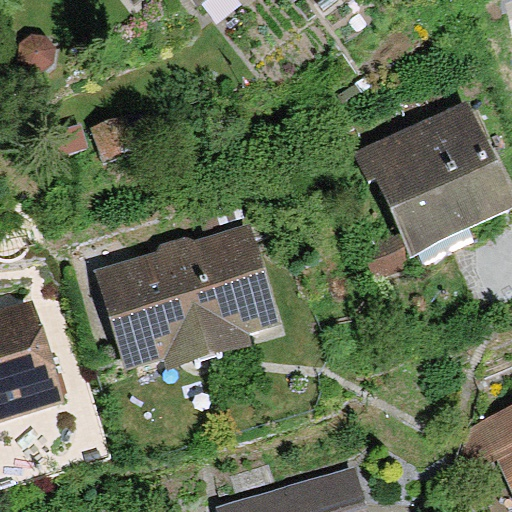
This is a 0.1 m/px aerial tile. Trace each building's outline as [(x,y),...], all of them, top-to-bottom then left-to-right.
[(511,190),(469,101),(353,152),(369,181),(376,177),(401,232),(411,257),(511,207),(511,190)] [(249,334),(281,324),(250,224),(95,270),(127,370),(165,359),(168,370),(252,345),(249,334)] [(364,248),(378,281),(415,266),(411,257),(401,232),(364,248)] [(33,300),(0,310),(0,422),(65,403),(33,300)] [(511,495),(511,409),(478,425),(458,434),(476,471),(495,462),(511,495)] [(368,511),(355,467),(216,507),(217,511),(368,511)]
